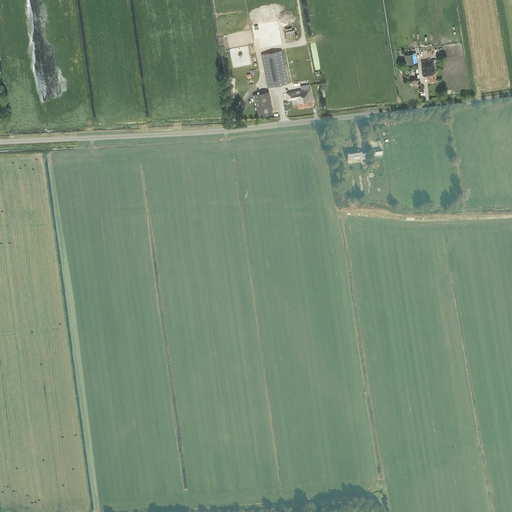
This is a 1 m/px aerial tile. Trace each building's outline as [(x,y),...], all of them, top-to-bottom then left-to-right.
[(268,87),(288,83),(282,51),(262,54),(268,87)] [(414,63),(412,53),(404,54),(406,64),(414,63)] [(435,60),(422,61),(424,76),(430,76),(430,82),(436,82),(436,78),(437,78),(435,63),(435,60)] [(287,93),(288,100),(297,98),(298,102),(299,108),(313,105),(310,89),(287,93)] [(272,113),(269,91),(255,94),(259,115),(272,113)] [(360,160),(366,159),(365,152),(359,153),(359,151),(353,152),(354,153),(346,154),(347,162),(360,160)]
